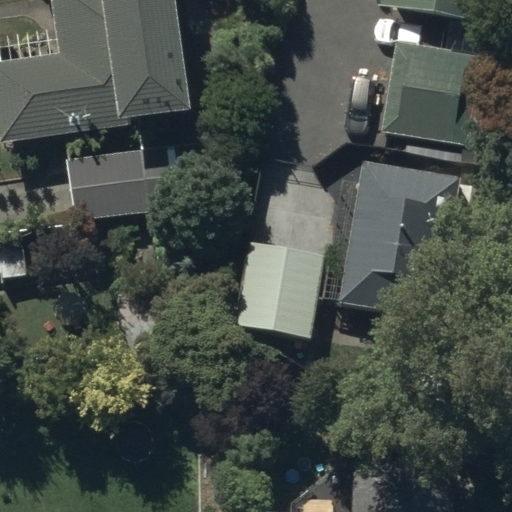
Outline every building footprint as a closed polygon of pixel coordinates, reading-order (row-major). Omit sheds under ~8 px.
[(183,111),(167,0),(49,0),(58,62),(0,69),(0,127),(1,136),(183,111)] [(487,0),(373,0),(373,3),(483,23),(487,0)] [(478,63),(394,48),(380,132),(464,146),(478,63)] [(211,140),(68,158),(75,211),(218,193),(211,140)] [(450,181),(363,166),(340,300),(427,314),(450,181)] [(0,289),(29,286),(24,241),(0,243),(0,289)] [(322,255),(248,242),(234,320),(309,333),(322,255)] [(163,295),(116,296),(117,316),(105,317),(107,367),(165,365),(163,295)] [(123,391),(39,395),(43,480),(128,476),(123,391)] [(454,511),(458,444),(359,439),(355,511),(454,511)] [(148,488),(147,511),(209,511),(210,488),(148,488)]
